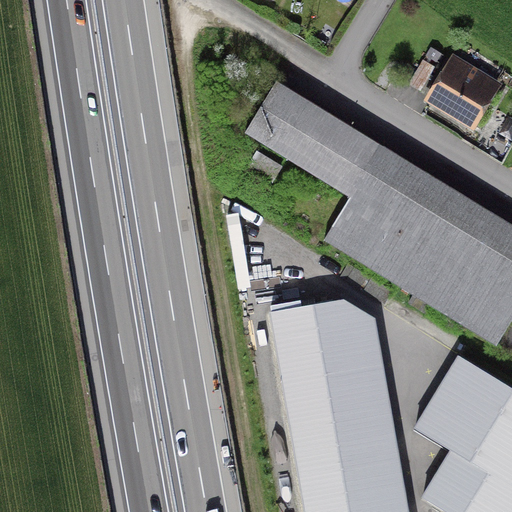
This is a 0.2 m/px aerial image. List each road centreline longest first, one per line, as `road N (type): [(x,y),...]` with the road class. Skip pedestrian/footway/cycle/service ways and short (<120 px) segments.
road 1 (motorway): [(66,0),(149,511)]
road 2 (motorway): [(206,511),(124,0)]
road 3 (residential): [(511,182),(335,75)]
